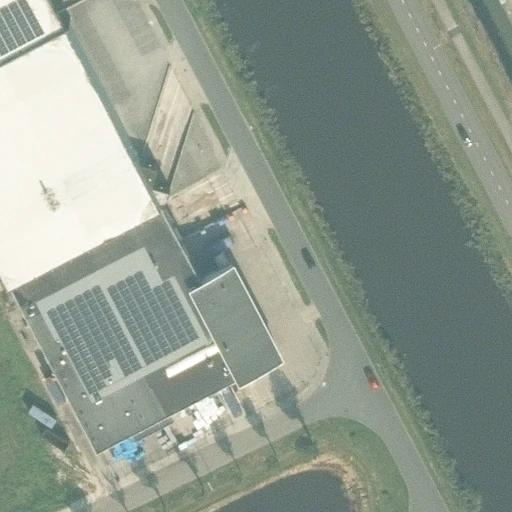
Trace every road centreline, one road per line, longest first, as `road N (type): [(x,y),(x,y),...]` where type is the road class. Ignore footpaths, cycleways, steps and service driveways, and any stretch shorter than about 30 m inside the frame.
road 1 (unclassified): [(368,383),(167,0)]
road 2 (unclassified): [(101,511),(368,383)]
road 3 (tertiary): [(511,212),(401,0)]
road 4 (unclassified): [(433,511),(368,383)]
